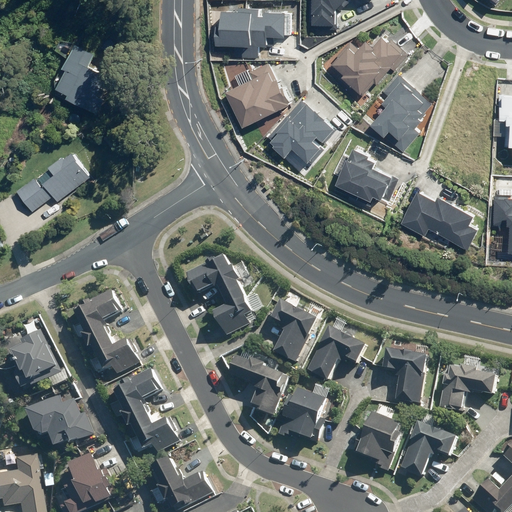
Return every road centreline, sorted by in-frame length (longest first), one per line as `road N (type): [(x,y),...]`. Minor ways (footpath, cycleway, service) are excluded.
road 1 (residential): [(348,511),(232,440),(124,238)]
road 2 (tertiary): [(220,173),(285,246),(332,278),(511,328)]
road 3 (unknown): [(32,283),(144,503)]
road 4 (tertiary): [(178,0),(185,101),(220,173)]
road 5 (residential): [(511,416),(446,486),(394,511)]
road 6 (residential): [(0,296),(124,238)]
